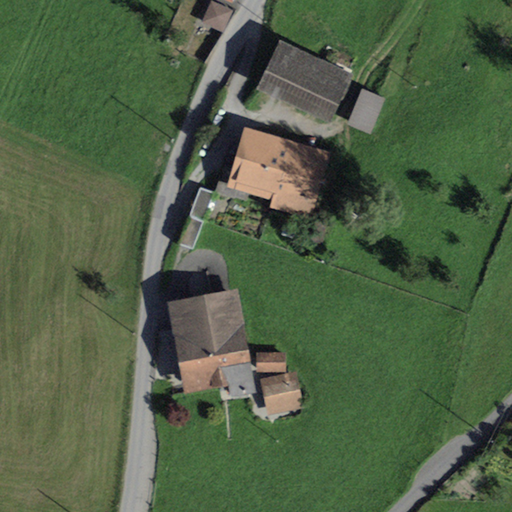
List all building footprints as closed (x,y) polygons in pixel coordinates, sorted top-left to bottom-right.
[(224,34),(235,10),(213,0),(202,24),(224,34)] [(264,86),(328,116),(346,77),(283,47),(264,86)] [(372,131),(383,98),(363,91),(352,125),(372,131)] [(252,133),(237,190),(275,200),(273,207),(306,216),(309,203),(315,204),(318,194),(312,192),(320,163),(329,165),(332,154),(322,151),(322,153),(252,133)] [(200,188),(190,216),(204,221),(214,193),(200,188)] [(193,250),(204,221),(190,216),(179,244),(193,250)] [(229,279),(174,290),(193,386),(228,379),(231,394),(250,390),(229,279)] [(284,369),(284,354),(259,354),(259,370),(284,369)] [(269,383),(275,408),(295,404),(290,378),(269,383)]
